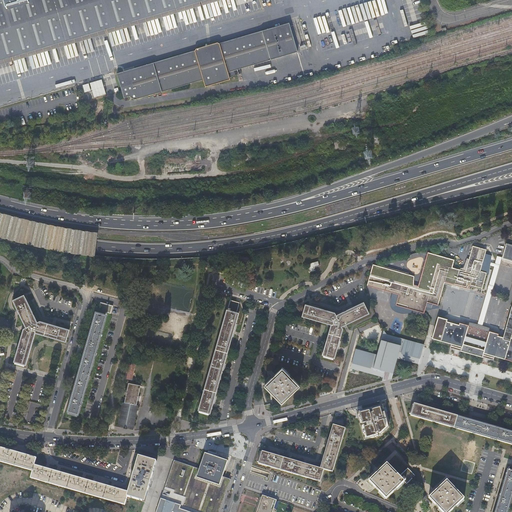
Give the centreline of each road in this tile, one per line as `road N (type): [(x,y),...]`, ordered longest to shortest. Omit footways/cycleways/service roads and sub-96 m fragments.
road 1 (motorway): [(0,228),(96,245),(190,247),(277,234),(429,193)]
road 2 (residential): [(251,425),(248,400),(277,307),(371,258),(474,240),(511,224)]
road 3 (residential): [(511,400),(428,378),(251,425)]
road 4 (motorway): [(263,213),(138,225),(0,202)]
road 5 (motorway): [(511,119),(263,213)]
road 6 (motorway): [(511,145),(263,213)]
road 7 (residential): [(251,425),(131,441),(0,430)]
